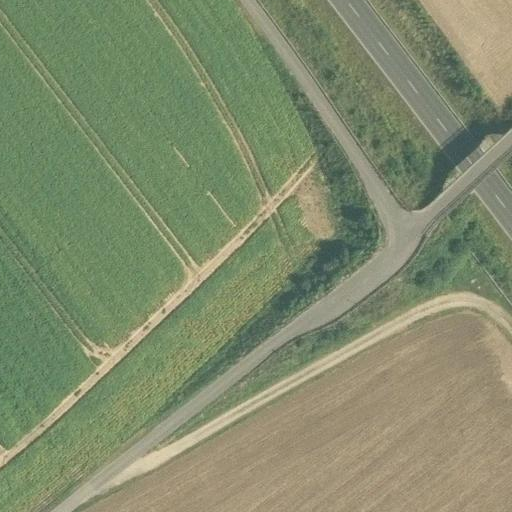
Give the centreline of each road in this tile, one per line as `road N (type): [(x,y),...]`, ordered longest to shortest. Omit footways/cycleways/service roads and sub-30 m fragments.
road 1 (track): [(511,141),(412,236),(59,511)]
road 2 (track): [(511,284),(483,283),(132,473),(120,463)]
road 3 (track): [(412,236),(248,0)]
road 4 (secondary): [(343,0),(511,218)]
